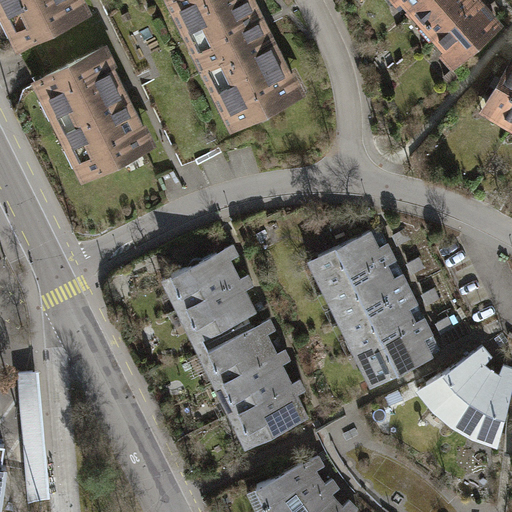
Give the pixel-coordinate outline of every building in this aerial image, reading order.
[(84,0),(0,0),(0,11),(1,13),(0,13),(0,23),(8,40),(12,38),(18,49),(91,15),(84,0)] [(260,0),(168,0),(199,62),(273,25),(260,0)] [(424,0),(397,0),(400,3),(403,0),(412,11),(424,0)] [(476,0),(424,0),(412,11),(409,14),(413,19),(416,16),(424,24),(421,27),(433,40),(436,37),(476,0)] [(495,0),(476,0),(436,37),(446,48),(442,51),(456,66),(507,20),(496,8),(500,4),(495,0)] [(273,25),(199,62),(233,130),(307,94),(273,25)] [(107,42),(35,79),(43,96),(39,98),(49,117),(53,115),(68,145),(64,147),(72,164),(77,162),(86,180),(158,143),(107,42)] [(511,60),(483,107),(511,125),(511,60)] [(309,259),(324,291),(389,259),(397,255),(390,240),(382,244),(373,227),(309,259)] [(406,229),(395,235),(400,246),(411,241),(406,229)] [(231,244),(162,277),(178,310),(240,280),(230,260),(237,257),(231,244)] [(324,291),(340,322),(413,286),(405,271),(397,275),(389,259),(324,291)] [(420,259),(408,264),(414,275),(425,270),(420,259)] [(240,280),(178,310),(193,340),(255,310),(245,290),(252,287),(247,276),(240,280)] [(340,322),(356,354),(421,322),(413,307),(422,303),(413,286),(340,322)] [(435,289),(423,295),(429,307),(441,301),(435,289)] [(268,318),(198,353),(213,384),(276,353),(267,335),(275,331),(268,318)] [(356,354),(372,386),(437,353),(428,337),(436,333),(428,318),(421,322),(356,354)] [(449,319),(438,324),(444,337),(455,331),(449,319)] [(453,424),(495,367),(488,361),(494,353),(485,344),(418,390),(435,409),(453,424)] [(276,353),(213,384),(229,416),(291,385),(282,366),(290,362),(284,350),(276,353)] [(503,372),(495,367),(453,424),(477,437),(500,447),(511,400),(511,362),(508,362),(503,372)] [(27,462),(30,498),(50,496),(40,371),(20,373),(27,462)] [(291,385),(229,416),(245,448),(307,417),(297,397),(304,393),(299,382),(291,385)] [(0,508),(2,509),(11,460),(4,459),(7,440),(0,438),(0,508)] [(326,465),(319,455),(249,487),(262,511),(285,511),(327,481),(318,468),(326,465)] [(327,481),(285,511),(339,511),(344,508),(335,493),(342,488),(334,477),(327,481)] [(344,508),(339,511),(357,511),(361,509),(351,501),(344,508)]
